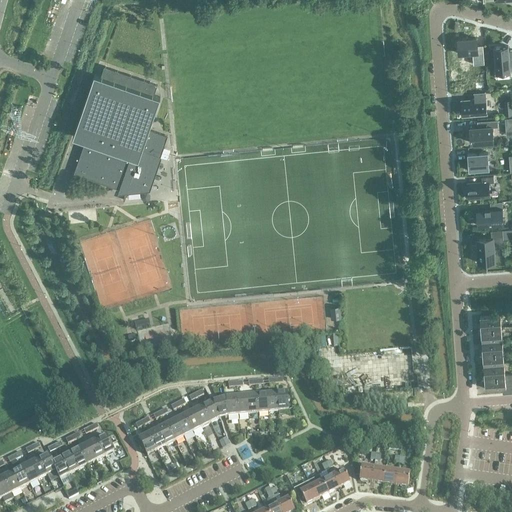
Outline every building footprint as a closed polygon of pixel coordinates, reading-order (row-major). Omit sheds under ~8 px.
[(474,40),(457,41),(458,55),(473,54),(474,63),(484,62),(483,45),(478,46),(478,39),(474,40)] [(511,50),(509,50),(508,45),(494,47),(496,72),(510,71),(510,65),(511,64),(511,50)] [(149,129),(150,126),(160,97),(154,95),(158,85),(104,66),(101,76),(95,74),(73,136),(85,140),(74,173),(121,189),(122,186),(127,188),(126,191),(149,189),(168,136),(149,129)] [(474,93),(475,99),(462,100),(463,116),(486,114),(487,114),(485,92),(474,93)] [(481,127),(470,128),(471,143),(494,141),(493,126),(498,125),(498,119),(480,121),(481,127)] [(488,152),(467,153),(467,154),(468,154),(469,170),(468,170),(468,171),(489,169),(489,168),(488,168),(487,153),(488,153),(488,152)] [(481,183),(468,184),(469,198),(490,196),(489,182),(493,182),(493,176),(481,177),(481,183)] [(490,208),(477,209),(477,210),(478,225),(503,223),(502,208),(503,208),(503,201),(490,202),(490,208)] [(503,229),(491,230),(491,237),(477,238),(479,262),(495,261),(494,248),(504,247),(503,229)] [(341,318),(340,306),(332,307),(333,319),(341,318)] [(502,327),(501,315),(480,316),(481,329),(502,327)] [(502,339),(502,327),(481,329),(482,341),(502,339)] [(503,351),(502,339),(482,341),(483,353),(503,351)] [(504,363),(503,351),(483,353),(484,365),(504,363)] [(505,375),(504,363),(484,365),(485,377),(505,375)] [(511,392),(511,374),(505,375),(485,377),(486,389),(502,388),(503,393),(511,392)] [(396,394),(416,393),(415,379),(396,380),(396,394)] [(289,411),(287,393),(277,394),(279,412),(289,411)] [(279,412),(277,394),(267,395),(269,413),(279,412)] [(269,413),(267,395),(257,396),(259,414),(269,413)] [(183,396),(171,402),(172,405),(184,399),(183,396)] [(259,414),(257,396),(247,397),(249,415),(259,414)] [(239,416),(237,397),(226,398),(228,417),(239,416)] [(249,415),(247,397),(237,397),(239,416),(249,415)] [(228,417),(226,398),(212,403),(202,407),(211,424),(220,419),(228,417)] [(211,424),(202,407),(193,412),(202,428),(211,424)] [(202,428),(193,412),(184,417),(193,433),(202,428)] [(193,433),(184,417),(175,421),(184,437),(193,433)] [(184,437),(175,421),(166,426),(175,442),(184,437)] [(175,442),(166,426),(158,430),(166,447),(175,442)] [(166,447),(158,430),(149,435),(157,451),(166,447)] [(157,451),(149,435),(139,440),(148,456),(157,451)] [(115,452),(106,436),(97,441),(105,457),(115,452)] [(105,457),(97,441),(88,445),(96,461),(105,457)] [(96,461),(88,445),(79,450),(87,466),(96,461)] [(87,466),(79,450),(70,454),(78,471),(87,466)] [(78,471),(70,454),(61,459),(69,475),(78,471)] [(56,471),(52,463),(48,455),(39,460),(47,476),(56,472),(56,471)] [(61,459),(52,463),(56,471),(56,472),(60,480),(69,475),(61,459)] [(47,476),(39,460),(30,464),(38,481),(47,476)] [(38,481),(30,464),(21,469),(29,485),(38,481)] [(372,483),(374,469),(362,467),(360,481),(372,483)] [(29,485),(21,469),(12,473),(20,490),(29,485)] [(384,485),(386,471),(374,469),(372,483),(384,485)] [(350,484),(344,471),(333,477),(339,489),(350,484)] [(396,486),(398,472),(386,471),(384,485),(396,486)] [(408,488),(410,474),(398,472),(396,486),(408,488)] [(20,490),(12,473),(3,478),(11,494),(20,490)] [(339,489),(333,477),(322,482),(329,495),(339,489)] [(11,494),(3,478),(0,479),(0,494),(2,499),(11,494)] [(294,511),(295,511),(289,499),(282,503),(275,489),(278,488),(275,481),(268,485),(269,488),(274,498),(278,505),(281,511),(294,511)] [(329,495),(322,482),(311,488),(318,500),(329,495)] [(318,500),(311,488),(309,483),(294,491),(302,508),(318,500)] [(274,498),(269,488),(265,490),(270,500),(274,498)]
